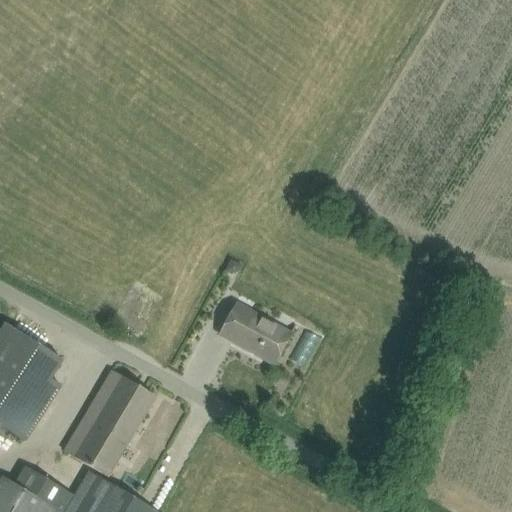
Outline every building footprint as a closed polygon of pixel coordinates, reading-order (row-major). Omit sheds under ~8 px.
[(274,366),(283,348),(290,335),(236,305),(219,336),(274,366)] [(334,336),(344,341),(352,324),(342,319),(334,336)] [(0,332),(0,430),(1,428),(24,443),(60,387),(36,371),(48,353),(5,325),(0,332)] [(108,478),(145,416),(155,399),(111,373),(101,389),(64,452),(108,478)] [(0,511),(148,511),(87,474),(73,497),(68,494),(24,467),(13,485),(2,479),(0,482),(0,511)]
